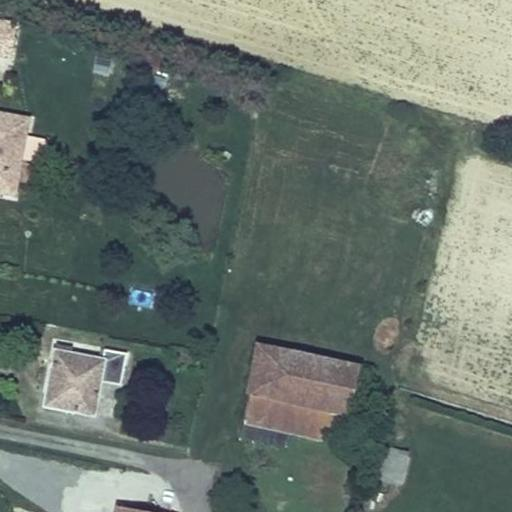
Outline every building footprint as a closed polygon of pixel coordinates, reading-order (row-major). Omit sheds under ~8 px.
[(0,22),(0,55),(10,58),(16,26),(0,22)] [(0,193),(13,196),(20,161),(40,165),(45,141),(24,136),(28,120),(0,115),(0,193)] [(51,369),(44,407),(93,417),(100,381),(120,385),(125,356),(105,352),(103,362),(61,353),(62,347),(56,346),(52,363),(51,363),(49,369),(51,369)] [(258,347),(248,395),(340,415),(344,416),(354,367),(258,347)] [(340,415),(248,395),(243,422),(335,441),(340,415)] [(399,483),(406,456),(386,452),(380,479),(399,483)]
